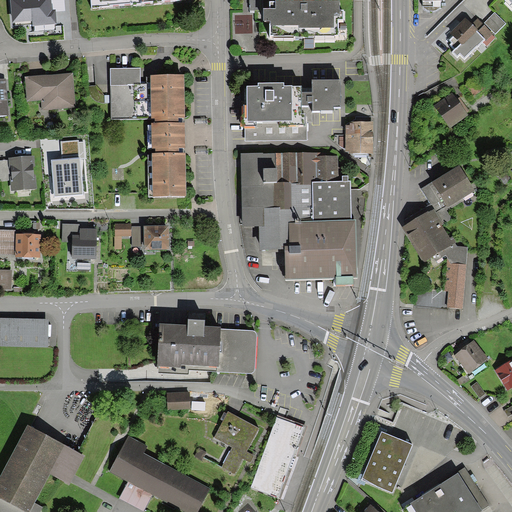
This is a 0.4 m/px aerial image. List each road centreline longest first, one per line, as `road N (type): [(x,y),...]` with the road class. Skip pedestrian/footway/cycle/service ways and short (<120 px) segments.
road 1 (secondary): [(400,0),(392,199),(369,348)]
road 2 (residential): [(0,306),(245,304)]
road 3 (residential): [(0,213),(224,209)]
road 4 (residential): [(0,48),(218,39)]
road 5 (secondary): [(369,348),(310,511)]
road 6 (residential): [(218,39),(224,209)]
road 7 (track): [(483,325),(496,216),(511,193)]
road 8 (tertiary): [(511,463),(412,374)]
road 9 (residential): [(245,304),(369,348)]
